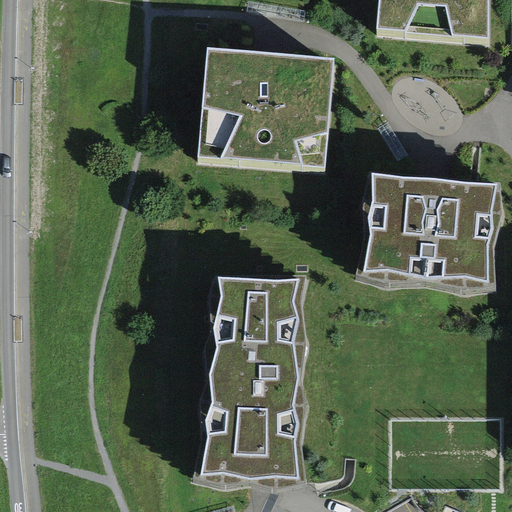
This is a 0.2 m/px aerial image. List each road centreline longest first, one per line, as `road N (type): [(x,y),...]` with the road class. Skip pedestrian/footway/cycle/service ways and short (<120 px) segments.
road 1 (motorway): [(121,511),(113,296),(119,0)]
road 2 (motorway): [(46,0),(41,279),(49,511)]
road 3 (tertiary): [(14,0),(12,434)]
